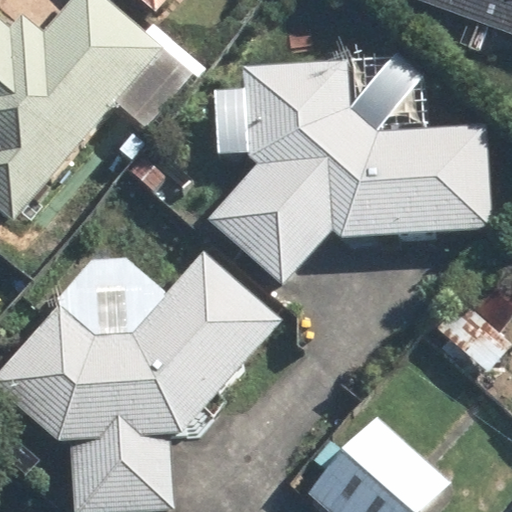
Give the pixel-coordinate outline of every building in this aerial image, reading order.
[(0,226),(9,234),(114,115),(143,140),(191,85),(196,89),(205,80),(151,33),(143,42),(94,0),(77,0),(41,41),(21,23),(8,38),(0,30),(0,226)] [(123,0),(153,26),(174,0),(123,0)] [(511,0),(387,0),(511,46),(511,0)] [(253,178),(204,234),(280,300),(328,245),(335,251),(489,242),(482,137),(373,144),(422,86),(395,64),(348,119),(345,72),(240,76),(241,101),(213,102),(215,166),(245,166),(253,178)] [(69,511),(170,511),(169,458),(280,334),(202,263),(166,304),(123,269),(88,271),(55,311),(55,319),(0,381),(0,407),(53,455),(67,457),(69,511)] [(511,323),(511,285),(496,270),(430,339),(482,388),(511,356),(511,351),(498,338),(511,323)] [(304,502),(315,511),(432,511),(448,495),(373,426),(304,502)]
